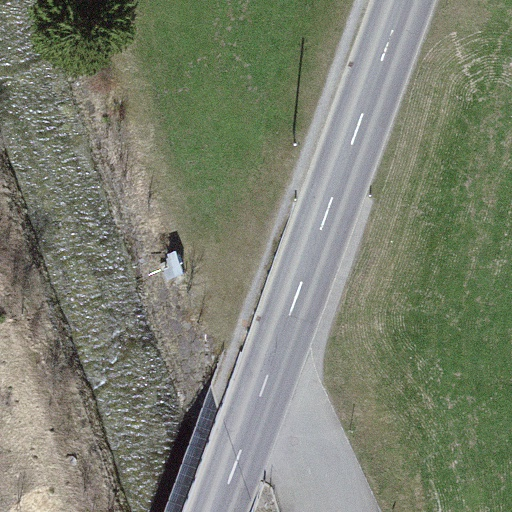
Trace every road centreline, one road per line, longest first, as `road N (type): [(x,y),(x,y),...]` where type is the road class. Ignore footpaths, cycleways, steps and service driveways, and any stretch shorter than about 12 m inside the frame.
road 1 (secondary): [(217,511),(409,0)]
road 2 (track): [(285,321),(318,511)]
